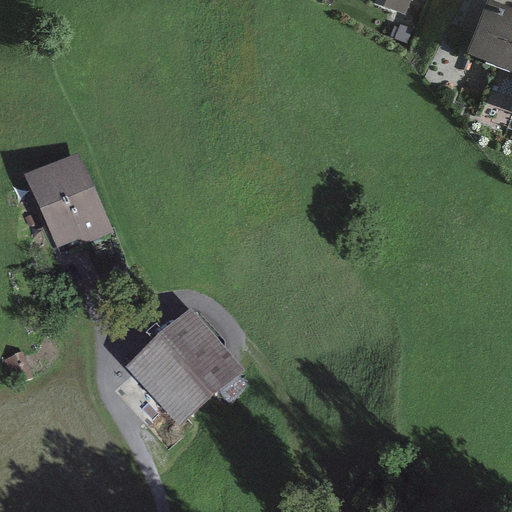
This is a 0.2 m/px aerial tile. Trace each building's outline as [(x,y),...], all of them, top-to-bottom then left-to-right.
[(390,0),(388,5),(404,11),(408,0),(390,0)] [(511,0),(495,0),(493,6),(486,3),(470,47),(509,61),(492,110),(511,117),(511,0)] [(84,163),(33,183),(55,241),(107,221),(84,163)] [(241,365),(189,316),(141,367),(193,415),(241,365)] [(21,355),(5,363),(17,386),(32,378),(21,355)]
